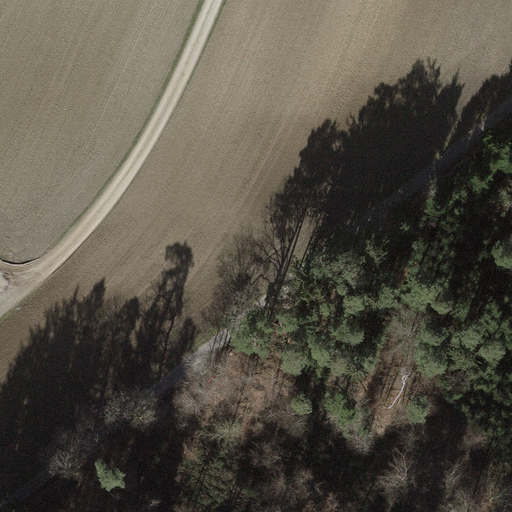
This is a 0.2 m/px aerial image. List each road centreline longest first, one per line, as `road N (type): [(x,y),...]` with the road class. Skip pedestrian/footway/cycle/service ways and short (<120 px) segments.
road 1 (track): [(511,100),(12,511)]
road 2 (track): [(212,0),(106,202),(0,309)]
